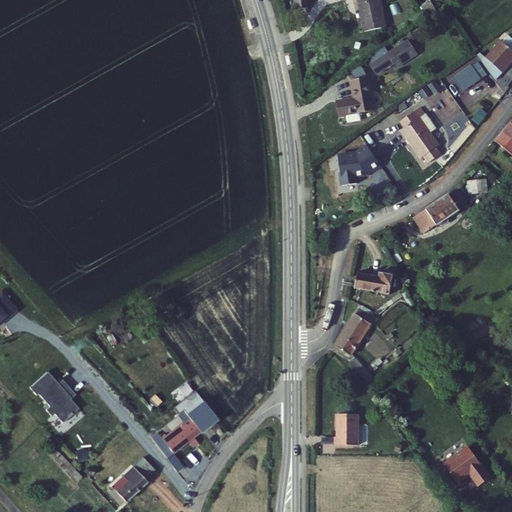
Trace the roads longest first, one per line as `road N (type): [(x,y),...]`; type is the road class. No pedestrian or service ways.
road 1 (residential): [(511,104),(443,189),(350,234),(323,338),(291,348)]
road 2 (tertiary): [(291,348),(288,167),(255,0)]
road 3 (unclassified): [(291,399),(246,427),(194,511)]
